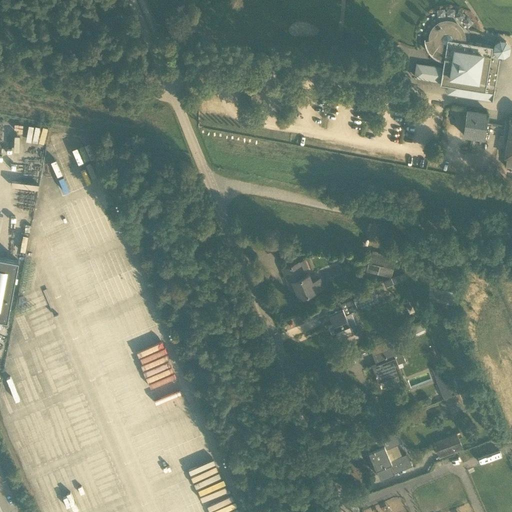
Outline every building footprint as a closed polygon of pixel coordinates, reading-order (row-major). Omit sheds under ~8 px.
[(415,77),(440,81),(440,84),(450,85),(449,91),(456,92),(456,93),(492,98),(497,62),(498,57),(504,57),(509,53),(510,46),(506,40),(499,39),(494,43),(492,46),(466,42),(461,41),(461,37),(460,34),(458,30),(456,27),(453,26),(449,25),(446,25),(440,26),(440,25),(437,27),(437,28),(436,30),(434,33),(433,36),(433,40),(429,40),(425,41),(425,39),(424,39),(424,40),(424,41),(425,43),(425,44),(425,45),(426,47),(426,48),(427,49),(427,50),(428,51),(429,53),(430,54),(431,55),(432,56),(433,56),(434,57),(435,58),(436,59),(437,59),(439,60),(440,60),(441,61),(442,61),(444,61),(442,68),(417,64),(415,77)] [(488,113),(467,110),(464,135),(484,138),(488,113)] [(511,116),(511,117),(506,116),(502,141),(508,142),(505,157),(511,158),(511,116)] [(395,259),(370,254),(366,272),(391,278),(395,259)] [(19,261),(0,257),(0,319),(8,321),(19,261)] [(320,278),(311,281),(309,275),(304,277),(298,263),(283,269),(291,291),(296,289),(300,297),(324,288),(320,278)] [(399,275),(391,278),(393,283),(401,280),(399,275)] [(393,283),(391,278),(384,281),(387,287),(393,284),(393,283)] [(454,291),(431,286),(428,299),(443,301),(442,307),(451,309),(454,291)] [(373,289),(353,297),(359,309),(378,301),(373,289)] [(351,312),(346,314),(343,308),(329,314),(339,339),(344,337),(348,339),(349,335),(354,333),(351,326),(356,324),(351,312)] [(413,334),(419,331),(416,325),(410,328),(413,334)] [(406,361),(400,344),(373,355),(376,364),(372,366),(378,382),(402,373),(398,364),(406,361)] [(447,380),(445,381),(439,365),(437,365),(436,361),(430,363),(444,399),(453,396),(447,380)] [(412,465),(407,454),(393,461),(387,449),(402,442),(398,433),(383,439),(382,437),(367,443),(373,456),(371,456),(376,469),(377,469),(381,478),(412,465)] [(463,448),(457,433),(433,442),(439,457),(463,448)]
